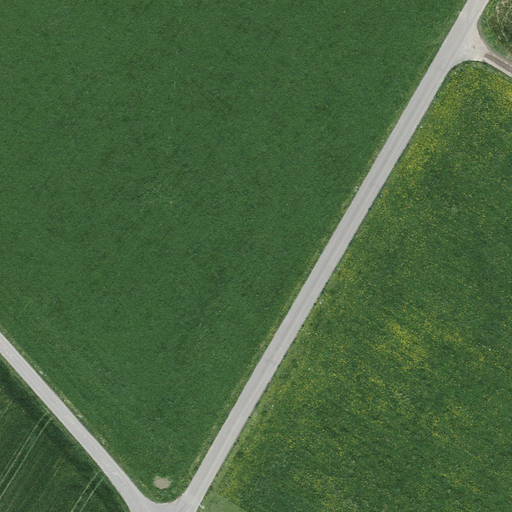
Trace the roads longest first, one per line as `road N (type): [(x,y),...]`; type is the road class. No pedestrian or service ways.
road 1 (unclassified): [(184,511),(478,0)]
road 2 (track): [(0,342),(145,511)]
